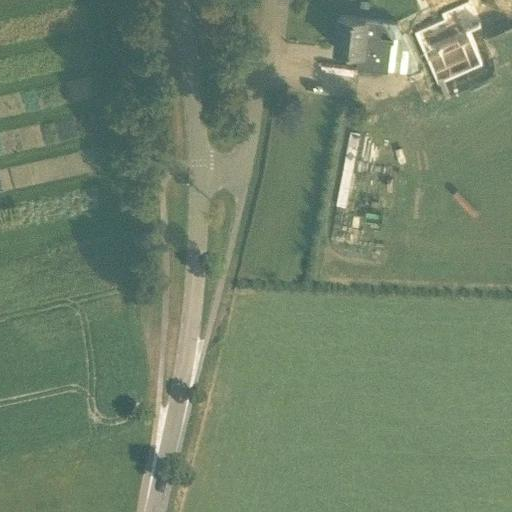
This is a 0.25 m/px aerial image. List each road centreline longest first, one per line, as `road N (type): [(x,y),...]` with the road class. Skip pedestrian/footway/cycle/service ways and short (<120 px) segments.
road 1 (tertiary): [(152,511),(184,369),(198,166)]
road 2 (unclassified): [(198,166),(246,162),(265,0)]
road 3 (tertiary): [(198,166),(175,0)]
